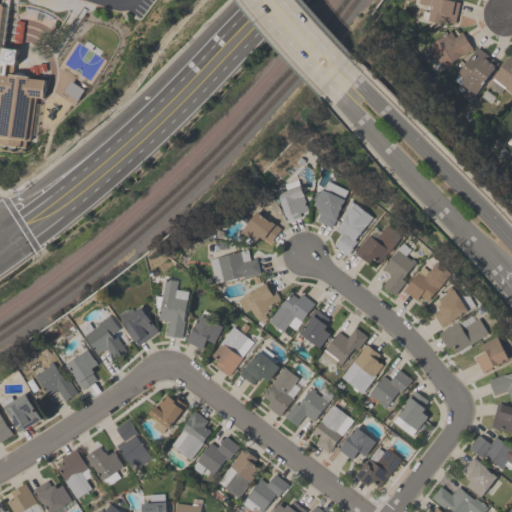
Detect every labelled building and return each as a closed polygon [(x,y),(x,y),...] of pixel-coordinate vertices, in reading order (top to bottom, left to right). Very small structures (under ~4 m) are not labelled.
[(454,23),(440,19),(440,23),(415,17),(417,8),(427,11),(429,4),(417,2),(417,0),(454,0),(459,1),(454,23)] [(0,6),(5,7),(0,35),(0,47),(17,50),(17,46),(22,48),(20,64),(8,64),(6,75),(45,80),(44,99),(31,98),(29,138),(0,137),(0,102),(1,96),(0,95),(0,6)] [(11,40),(36,50),(45,30),(19,19),(11,40)] [(461,30),(472,48),(437,68),(424,45),(450,30),(453,37),(457,34),(457,33),(461,30)] [(466,99),(461,95),(461,90),(463,86),(459,82),(465,75),(458,70),(476,46),(498,63),(470,99),(466,99)] [(509,54),(511,56),(511,93),(503,87),(498,95),(486,86),(492,78),(491,78),(509,54)] [(283,183),(296,179),(298,185),(299,185),(302,195),(301,195),(306,210),(298,213),(300,216),(286,220),(277,192),(286,190),(283,183)] [(317,207),(312,205),(319,188),(322,190),(326,181),(346,190),(342,198),(343,199),(330,227),(315,220),(319,213),(315,211),(317,207)] [(371,216),(354,239),(356,241),(346,254),(333,244),(340,234),(333,229),(341,219),(339,218),(346,209),(343,207),(349,200),(371,216)] [(268,245),(257,237),(254,242),(239,231),(254,211),(269,222),(270,220),(281,228),(268,245)] [(400,235),(378,263),(371,258),(367,262),(353,252),(367,234),(374,239),(386,224),(400,235)] [(401,242),(409,248),(404,255),(409,259),(410,258),(414,261),(401,278),(404,281),(393,294),(381,285),(390,274),(381,268),(401,242)] [(260,272),(243,277),(242,276),(214,283),(208,259),(247,249),(249,259),(256,258),(260,272)] [(427,270),(434,261),(449,273),(426,301),(419,295),(415,300),(402,290),(421,266),(427,270)] [(186,291),(182,320),(184,320),(181,337),(165,335),(167,322),(168,321),(157,319),(159,307),(155,307),(154,295),(161,296),(163,278),(176,280),(175,289),(186,291)] [(256,317),(255,317),(250,308),(244,311),(237,299),(243,296),(242,295),(269,280),(280,301),(270,306),(270,308),(266,310),(267,311),(264,312),(265,316),(263,318),(262,319),(260,320),(257,320),(256,317)] [(440,327),(431,313),(438,309),(436,305),(440,303),(437,298),(445,292),(443,289),(448,285),(451,289),(452,288),(456,294),(467,310),(440,327)] [(287,324),(282,331),(268,320),(290,292),(297,298),(301,293),(314,304),(300,321),(301,321),(294,330),(287,324)] [(157,330),(137,345),(113,312),(126,303),(132,311),(140,306),(157,330)] [(318,347),(298,332),(316,309),(328,319),(324,324),(326,325),(323,329),(329,333),(318,347)] [(78,327),(88,321),(92,328),(97,325),(95,323),(108,314),(118,329),(110,334),(113,338),(116,336),(125,349),(112,357),(105,348),(96,354),(78,327)] [(186,341),(200,314),(222,326),(213,343),(206,339),(201,349),(186,341)] [(451,344),(446,347),(437,333),(456,321),(460,327),(477,317),(487,333),(456,352),(451,344)] [(252,341),(253,341),(241,357),(242,358),(228,376),(213,365),(218,360),(211,354),(219,344),(219,343),(232,326),(252,341)] [(354,326),(367,336),(356,350),(353,347),(341,363),(336,359),(334,363),(321,352),(338,331),(346,337),(354,326)] [(481,372),(473,357),(483,351),(480,344),(495,335),(507,358),(481,372)] [(361,393),(340,376),(366,343),(379,354),(375,359),(382,364),(374,374),(375,376),(361,393)] [(97,363),(91,367),(94,372),(92,373),(96,379),(82,389),(74,378),(76,377),(66,363),(87,348),(97,363)] [(238,373),(258,350),(278,367),(267,380),(262,376),(259,380),(256,378),(251,384),(238,373)] [(76,391),(64,400),(56,389),(48,394),(35,375),(48,366),(47,364),(51,361),(63,379),(67,377),(76,391)] [(286,393),(292,398),(279,416),(266,406),(270,401),(262,395),(283,366),(298,377),(286,393)] [(389,380),(398,369),(411,380),(406,386),(406,385),(399,393),(397,391),(384,408),(380,405),(380,404),(375,400),(375,399),(368,393),(382,375),(389,380)] [(511,397),(509,399),(506,389),(492,394),(487,379),(504,373),(504,374),(511,371),(511,397)] [(284,416),(294,402),(298,404),(310,387),(315,390),(314,392),(319,396),(326,387),(333,393),(329,399),(312,421),(303,415),(296,425),(284,416)] [(427,400),(423,406),(424,407),(421,411),(427,416),(416,429),(411,435),(393,420),(397,414),(396,414),(406,402),(404,401),(414,390),(427,400)] [(39,419),(18,431),(3,405),(25,393),(39,419)] [(185,405),(167,428),(166,427),(161,433),(151,425),(156,419),(148,413),(154,405),(155,405),(165,393),(172,398),(174,396),(185,405)] [(511,432),(490,426),(496,403),(511,407),(511,432)] [(328,453),(314,443),(318,438),(311,432),(332,404),(352,419),(332,446),(333,446),(328,453)] [(210,431),(189,460),(174,448),(175,448),(171,444),(183,429),(182,428),(184,425),(183,425),(196,407),(211,419),(205,427),(210,431)] [(0,416),(6,426),(7,425),(12,433),(0,440),(0,416)] [(136,467),(134,463),(130,466),(115,444),(123,439),(115,427),(128,418),(138,433),(136,435),(151,458),(136,467)] [(375,441),(364,455),(358,450),(351,459),(337,448),(355,425),(375,441)] [(511,469),(505,464),(502,469),(483,455),(481,457),(468,448),(478,434),(489,443),(494,436),(510,447),(511,448),(511,469)] [(195,460),(210,441),(217,447),(226,435),(239,446),(233,453),(232,453),(227,459),(225,458),(213,473),(204,467),(200,473),(193,468),(197,462),(195,460)] [(102,452),(105,451),(107,455),(113,451),(123,466),(102,480),(92,466),(91,466),(84,455),(98,446),(102,452)] [(60,457),(75,447),(87,467),(87,468),(91,475),(85,479),(91,488),(75,498),(56,468),(64,463),(60,457)] [(257,457),(253,463),(260,469),(238,497),(218,481),(230,466),(228,465),(243,447),(257,457)] [(370,481),(368,484),(367,485),(354,475),(367,458),(368,458),(377,447),(383,452),(386,448),(400,459),(378,487),(370,481)] [(479,497),(465,485),(469,480),(465,477),(468,475),(462,469),(473,456),(486,467),(485,467),(496,476),(479,497)] [(262,510),(245,497),(260,478),(266,483),(274,473),(287,484),(282,490),(276,496),(274,495),(262,510)] [(71,500),(52,511),(47,511),(42,503),(41,503),(32,488),(48,479),(52,485),(54,484),(57,488),(61,485),(71,500)] [(41,511),(12,511),(6,500),(12,496),(9,491),(24,482),(41,511)] [(451,493),(457,486),(472,499),(474,497),(487,507),(482,511),(453,511),(445,505),(444,507),(431,496),(440,485),(451,493)] [(148,493),(163,493),(163,500),(165,500),(165,511),(141,511),(141,503),(148,502),(148,493)] [(270,511),(278,503),(283,508),(287,504),(289,505),(293,500),(305,510),(303,511),(270,511)] [(121,511),(96,511),(99,509),(102,511),(109,502),(121,511)] [(200,505),(199,511),(173,511),(175,502),(200,505)]
